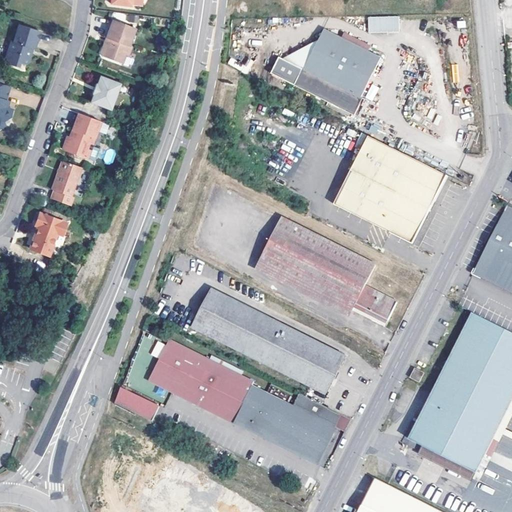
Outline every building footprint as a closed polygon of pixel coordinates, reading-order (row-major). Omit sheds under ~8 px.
[(367,16),(367,33),(399,32),(399,15),(367,16)] [(139,31),(116,22),(110,39),(114,40),(111,48),(107,47),(104,53),(107,58),(126,65),(130,56),(133,57),(137,46),(134,44),(139,31)] [(45,33),(24,27),(19,42),(17,41),(11,57),(15,66),(23,68),(26,65),(31,66),(33,64),(36,57),(33,54),(35,48),(38,49),(40,50),(45,33)] [(360,99),(381,57),(324,29),(319,39),(305,69),(303,68),(295,85),(355,115),(363,100),(360,99)] [(319,39),(283,58),(303,68),(305,69),(319,39)] [(283,58),(280,57),(272,73),(295,85),(303,68),(283,58)] [(9,79),(0,76),(0,84),(7,86),(9,79)] [(122,84),(104,77),(101,86),(98,85),(95,94),(98,95),(95,102),(113,109),(122,84)] [(0,84),(0,129),(8,127),(5,121),(12,118),(15,110),(10,108),(12,102),(8,100),(12,88),(7,86),(0,84)] [(105,121),(81,111),(71,139),(70,138),(65,150),(86,158),(91,144),(97,143),(105,121)] [(414,244),(449,176),(370,137),(335,204),(365,220),(361,228),(379,237),(383,228),(414,244)] [(91,159),(97,143),(91,144),(86,158),(91,159)] [(85,168),(65,160),(55,188),(74,195),(85,168)] [(511,207),(508,205),(475,273),(511,291),(511,207)] [(68,221),(42,212),(38,224),(40,225),(32,248),(50,255),(58,232),(64,234),(68,221)] [(283,216),(259,263),(353,311),(356,304),(388,321),(399,302),(366,285),(376,264),(283,216)] [(353,311),(259,263),(255,270),(350,318),(353,311)] [(326,394),(346,354),(213,287),(192,328),(326,394)] [(410,439),(422,445),(476,472),(478,472),(511,402),(511,332),(472,313),(410,439)] [(318,460),(335,425),(339,417),(298,395),(293,404),(167,342),(151,377),(318,460)] [(425,373),(415,368),(410,378),(420,383),(425,373)] [(120,387),(113,404),(152,420),(159,404),(120,387)] [(476,472),(422,445),(418,454),(473,481),(476,472)] [(199,488),(160,468),(138,511),(221,511),(222,511),(194,497),(199,488)] [(359,511),(446,511),(377,478),(359,511)]
